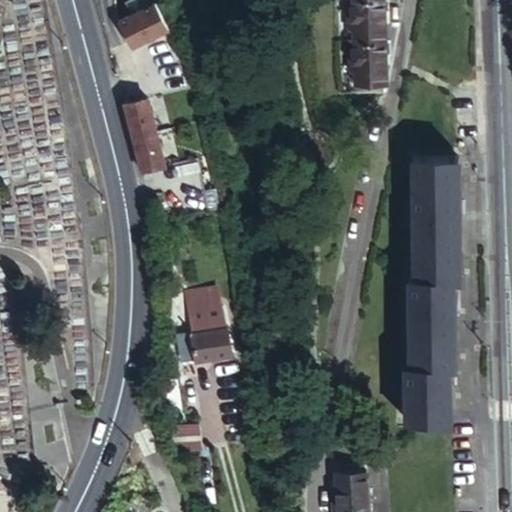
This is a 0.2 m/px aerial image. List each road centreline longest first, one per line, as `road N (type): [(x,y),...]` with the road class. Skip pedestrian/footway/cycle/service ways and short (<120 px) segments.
road 1 (residential): [(410,0),(348,338),(308,469),(311,511)]
road 2 (tertiary): [(492,0),(509,511)]
road 3 (secondary): [(120,394),(130,250),(71,0)]
road 4 (secondary): [(72,511),(120,394)]
